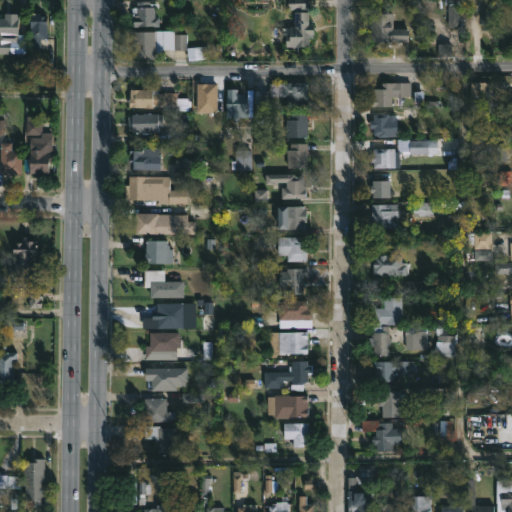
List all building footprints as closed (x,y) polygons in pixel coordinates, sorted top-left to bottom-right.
[(138,0),(150,1),(150,3),(159,3),(159,6),(156,6),(155,17),(159,17),(159,26),(139,25),(139,26),(134,26),(134,16),(133,16),(132,7),(137,7),(138,0)] [(309,0),(309,12),(309,24),(314,24),(314,35),(312,35),(312,40),(283,39),(283,23),(296,24),(296,13),(288,13),(288,0),(309,0)] [(459,8),(451,8),(451,27),(459,27),(459,8)] [(20,12),(20,34),(25,34),(25,53),(0,52),(0,17),(5,17),(5,12),(20,12)] [(41,12),(41,15),(48,15),(48,38),(40,38),(40,48),(30,48),(30,22),(28,22),(29,12),(41,12)] [(410,28),(409,41),(389,41),(389,51),(377,51),(378,41),(371,41),(372,12),(393,12),(393,28),(410,28)] [(175,30),(175,33),(187,34),(187,49),(166,49),(166,52),(155,52),(155,58),(135,58),(135,45),(133,45),(135,31),(175,30)] [(307,82),(308,84),(308,99),(306,99),(306,108),(288,107),(288,96),(270,96),(270,108),(257,109),(257,102),(255,102),(254,90),(270,90),(269,83),(283,83),(283,82),(307,82)] [(391,106),(370,106),(370,88),(382,88),(382,82),(411,82),(411,96),(391,96),(391,106)] [(205,112),(198,112),(197,83),(217,83),(217,112),(205,112)] [(491,97),(491,84),(473,84),(473,97),(491,97)] [(159,88),(158,92),(179,92),(179,98),(191,98),(192,109),(133,111),(133,107),(130,107),(131,89),(154,89),(154,88),(159,88)] [(249,97),(248,117),(237,116),(237,121),(233,121),(233,117),(227,116),(228,88),(238,88),(238,93),(245,94),(245,97),(249,97)] [(151,112),(151,113),(163,113),(164,126),(160,126),(160,131),(133,132),(133,130),(129,130),(129,116),(132,116),(132,113),(135,114),(135,112),(138,112),(138,114),(151,112)] [(308,137),(287,137),(287,119),(292,119),(292,112),(308,112),(308,137)] [(390,113),(390,114),(398,114),(399,136),(380,137),(380,134),(375,134),(375,128),(372,128),(371,120),(375,120),(375,113),(390,113)] [(192,123),(191,140),(167,140),(167,122),(192,123)] [(55,132),(54,149),(52,149),(50,173),(30,172),(31,142),(42,143),(42,132),(55,132)] [(410,138),(410,140),(430,140),(429,145),(436,145),(436,153),(402,153),(403,138),(410,138)] [(22,150),(21,174),(0,172),(1,142),(13,143),(13,150),(22,150)] [(308,149),(308,167),(287,167),(287,152),(286,152),(286,149),(290,149),(290,143),(308,143),(308,149)] [(160,168),(160,169),(130,168),(131,150),(143,150),(143,146),(161,147),(160,168)] [(396,148),(396,151),(401,151),(401,157),(396,157),(396,167),(374,167),(374,162),(372,162),(372,154),(374,154),(374,148),(396,148)] [(252,169),(231,169),(231,159),(235,159),(235,149),(252,149),(252,169)] [(296,173),(296,175),(302,175),(302,179),(305,179),(305,189),(306,189),(306,197),(283,198),(283,187),(288,187),(288,182),(266,181),(266,173),(296,173)] [(170,175),(170,189),(188,189),(188,203),(158,202),(158,199),(125,199),(125,184),(128,184),(128,175),(170,175)] [(391,182),(374,182),(374,201),(391,201),(391,182)] [(398,227),(372,227),(372,203),(398,203),(398,227)] [(305,205),(305,208),(307,208),(307,221),(305,221),(305,228),(288,228),(288,225),(281,225),(281,210),(287,210),(287,205),(305,205)] [(160,213),(159,221),(195,221),(196,233),(136,233),(136,213),(160,213)] [(489,231),(491,259),(472,260),(472,245),(468,245),(469,235),(472,235),(472,232),(489,231)] [(38,241),(38,256),(33,256),(33,261),(39,261),(39,277),(16,276),(16,273),(8,273),(8,256),(14,256),(14,242),(22,242),(22,236),(28,236),(27,241),(38,241)] [(307,236),(307,244),(311,244),(311,254),(308,254),(308,262),(289,262),(288,255),(279,255),(279,237),(307,236)] [(170,249),(178,248),(177,265),(146,264),(146,240),(168,240),(168,244),(170,244),(170,249)] [(407,264),(407,275),(373,273),(374,252),(403,253),(403,263),(407,264)] [(304,285),(304,293),(285,293),(285,287),(279,287),(279,270),(288,270),(287,268),(307,267),(308,275),(304,275),(304,285)] [(165,270),(165,281),(184,281),(183,297),(151,296),(151,287),(144,287),(144,269),(165,270)] [(418,325),(372,324),(373,307),(385,307),(385,297),(418,297),(418,325)] [(311,310),(311,320),(279,319),(279,314),(275,314),(275,307),(272,307),(272,299),(307,300),(307,308),(311,308),(311,310)] [(188,305),(188,328),(143,327),(143,318),(152,318),(152,311),(157,311),(157,303),(188,303),(188,305)] [(389,326),(389,337),(391,337),(390,357),(374,357),(374,346),(369,346),(369,337),(374,337),(374,332),(384,332),(384,325),(389,326)] [(427,348),(406,349),(405,326),(426,325),(427,348)] [(308,352),(280,353),(279,331),(308,331),(308,352)] [(180,332),(180,338),(182,338),(181,352),(176,352),(176,360),(145,360),(145,345),(150,345),(150,332),(180,332)] [(455,355),(434,355),(436,344),(439,344),(440,335),(455,335),(455,355)] [(14,361),(14,387),(0,386),(0,339),(6,339),(6,348),(2,348),(2,352),(17,352),(17,361),(14,361)] [(308,359),(308,364),(312,364),(312,372),(308,372),(308,381),(303,382),(304,383),(305,390),(291,390),(291,383),(293,383),(293,380),(284,380),(284,387),(265,388),(264,371),(289,371),(289,365),(291,365),(291,359),(308,359)] [(394,360),(394,363),(399,363),(399,361),(414,361),(414,372),(399,373),(399,370),(392,370),(393,380),(377,381),(377,372),(374,372),(373,361),(394,360)] [(165,364),(164,367),(160,367),(159,375),(186,375),(186,387),(177,387),(177,391),(150,390),(150,380),(143,380),(143,365),(152,365),(152,362),(165,362),(165,364)] [(402,391),(402,394),(406,394),(407,417),(383,417),(383,405),(379,405),(379,401),(375,401),(375,394),(379,394),(379,391),(402,391)] [(308,408),(308,417),(275,416),(275,414),(268,414),(268,396),(275,396),(275,394),(309,395),(308,408)] [(167,401),(167,412),(175,411),(175,418),(170,418),(171,422),(147,422),(145,398),(167,398),(167,401)] [(379,420),(379,422),(393,422),(393,428),(403,428),(403,442),(393,442),(393,451),(376,451),(376,444),(373,444),(373,436),(376,436),(376,431),(362,431),(362,420),(379,420)] [(309,422),(309,428),(313,428),(313,435),(310,435),(310,439),(312,439),(312,443),(306,443),(306,446),(294,446),(294,437),(285,438),(285,423),(309,422)] [(161,426),(161,428),(177,428),(177,449),(159,447),(159,442),(156,442),(156,439),(145,439),(145,426),(161,426)] [(34,457),(34,459),(45,459),(45,497),(51,497),(51,508),(35,507),(34,501),(25,501),(24,462),(31,462),(31,457),(34,457)] [(376,465),(376,488),(371,488),(371,483),(358,483),(358,464),(376,465)] [(0,475),(8,475),(8,490),(6,493),(0,495),(0,475)] [(357,477),(357,500),(362,500),(362,497),(374,497),(373,511),(348,511),(348,477),(357,477)] [(511,493),(511,511),(509,511),(509,505),(502,505),(502,493),(511,493)] [(307,496),(307,504),(315,504),(315,511),(300,511),(300,496),(307,496)] [(412,511),(412,496),(432,496),(431,511),(412,511)] [(290,501),(290,511),(270,511),(270,506),(273,506),(273,503),(276,503),(276,501),(287,501),(289,503),(290,501)] [(393,503),(393,507),(401,507),(401,511),(380,511),(380,503),(393,503)]
